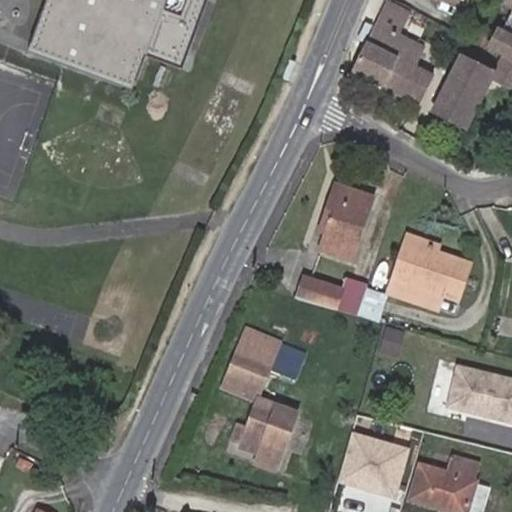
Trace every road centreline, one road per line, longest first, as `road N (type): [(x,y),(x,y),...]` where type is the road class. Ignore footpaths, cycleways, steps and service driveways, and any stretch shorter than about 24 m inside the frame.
road 1 (residential): [(125,486),(314,98)]
road 2 (residential): [(314,98),(449,181),(477,189),(511,183)]
road 3 (residential): [(125,486),(261,511)]
